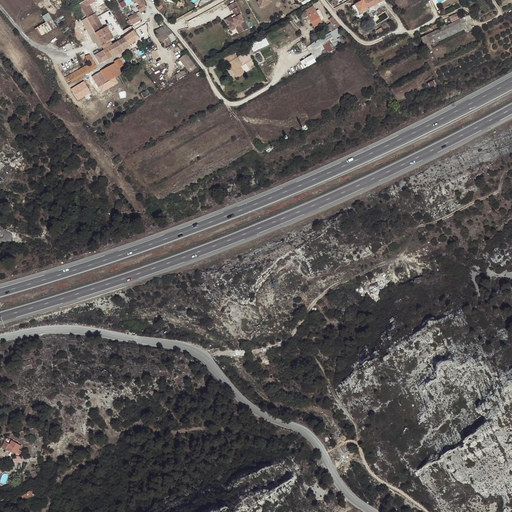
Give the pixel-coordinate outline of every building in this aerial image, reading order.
[(95,1),(94,0),(85,0),(83,2),(79,3),(86,17),(91,14),(86,5),(95,1)] [(255,0),(258,4),(257,5),(260,10),(265,8),(263,4),(263,1),(264,0),(255,0)] [(381,0),(362,0),(350,6),(354,15),(382,1),(381,0)] [(234,5),(227,9),(229,14),(231,13),(236,10),(234,5)] [(311,8),(304,12),(306,18),(312,28),(320,24),(318,20),(321,19),(317,11),(314,13),(311,8)] [(236,10),(231,13),(235,20),(238,18),(241,17),(236,10)] [(458,13),(448,17),(452,23),(461,19),(458,13)] [(91,14),(86,17),(87,18),(91,25),(96,22),(92,14),(91,14)] [(133,26),(131,27),(132,28),(132,27),(134,26),(133,24),(140,20),(136,14),(128,18),(133,26)] [(452,23),(419,38),(425,51),(430,49),(429,45),(468,27),(466,23),(471,21),(468,15),(461,19),(452,23)] [(89,31),(90,32),(94,30),(91,25),(87,18),(83,20),(76,24),(78,28),(85,24),(87,29),(88,30),(89,31)] [(230,19),(224,23),(227,28),(228,28),(230,31),(237,28),(237,29),(236,30),(240,35),(247,31),(243,24),(242,24),(238,18),(235,20),(232,22),(230,19)] [(52,19),(35,29),(40,37),(57,27),(52,19)] [(326,28),(330,34),(339,29),(331,19),(328,22),(330,25),(326,28)] [(106,26),(103,28),(103,29),(101,30),(96,22),(91,25),(94,30),(95,33),(102,44),(110,40),(114,38),(108,26),(107,27),(106,26)] [(173,35),(171,32),(164,24),(160,26),(153,30),(159,39),(161,42),(173,35)] [(123,31),(126,35),(134,30),(132,27),(132,28),(131,27),(123,31)] [(228,28),(227,28),(230,34),(235,31),(238,36),(240,35),(236,30),(237,29),(237,28),(230,31),(228,28)] [(99,47),(101,52),(105,50),(102,44),(95,33),(94,30),(90,32),(91,34),(92,36),(95,40),(99,47)] [(124,38),(128,45),(139,38),(135,31),(127,36),(124,38)] [(129,47),(128,45),(124,38),(112,45),(110,40),(102,44),(105,50),(101,52),(96,55),(100,64),(129,47)] [(327,42),(319,46),(324,56),(332,52),(327,42)] [(85,56),(90,64),(94,61),(90,54),(85,56)] [(187,55),(180,61),(190,74),(197,68),(187,55)] [(233,72),(231,73),(235,80),(243,76),(239,69),(241,68),(237,60),(235,61),(232,55),(221,62),(224,67),(228,65),(230,68),(233,72)] [(314,55),(301,60),(303,67),(317,63),(314,55)] [(115,63),(92,76),(96,84),(98,87),(106,82),(121,74),(117,68),(122,65),(118,59),(114,62),(115,63)] [(58,85),(60,88),(66,85),(68,84),(78,78),(97,68),(96,66),(94,61),(90,64),(84,67),(57,81),(59,84),(58,85)] [(178,79),(187,74),(185,70),(176,75),(178,79)] [(65,94),(66,94),(68,95),(71,99),(92,85),(88,79),(69,91),(70,91),(65,94)] [(20,455),(22,451),(20,450),(22,445),(11,440),(9,444),(4,441),(1,448),(20,455)]
